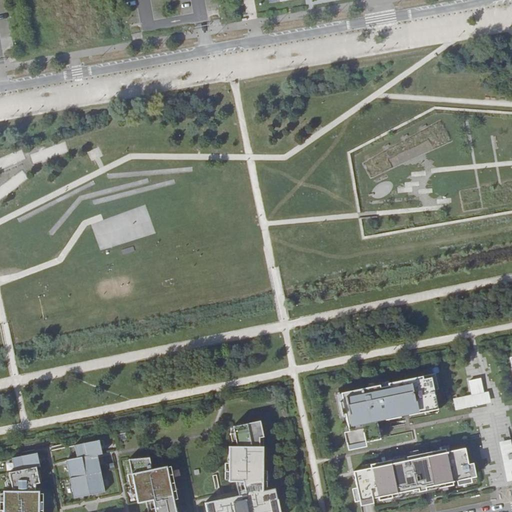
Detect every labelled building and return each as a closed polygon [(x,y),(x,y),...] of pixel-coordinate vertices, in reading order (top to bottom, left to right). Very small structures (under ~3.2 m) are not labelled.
[(221,195),(225,208),(230,206),(227,193),(221,195)] [(217,222),(231,230),(238,219),(224,211),(217,222)] [(193,249),(178,260),(186,272),(201,261),(193,249)] [(345,414),(349,413),(355,444),(383,438),(379,419),(389,417),(390,419),(404,416),(403,413),(412,411),(413,414),(433,410),(432,407),(440,405),(434,376),(426,378),(425,375),(391,382),(392,384),(383,386),(382,384),(344,392),(346,400),(342,401),(345,414)] [(456,410),(492,403),(489,391),(484,392),(481,378),(469,380),(471,395),(453,398),(456,410)] [(233,485),(247,485),(250,499),(209,507),(210,511),(283,511),(279,492),(267,495),(266,450),(262,450),(262,441),(266,440),(263,425),(236,431),(241,451),(232,451),(233,485)] [(79,448),(82,461),(71,463),(78,501),(109,494),(101,458),(106,456),(103,443),(79,448)] [(406,458),(373,464),(374,468),(357,471),(363,501),(381,497),(382,499),(415,493),(414,489),(421,488),(422,491),(429,490),(429,486),(435,485),(436,488),(456,484),(455,481),(474,477),(468,448),(449,452),(448,449),(410,457),(411,460),(406,461),(406,458)] [(38,457),(16,462),(19,475),(13,476),(17,495),(7,495),(7,511),(41,511),(41,496),(37,496),(37,488),(41,487),(38,471),(41,471),(38,457)] [(153,461),(133,463),(142,506),(157,503),(158,511),(181,511),(179,511),(171,470),(155,473),(153,461)]
